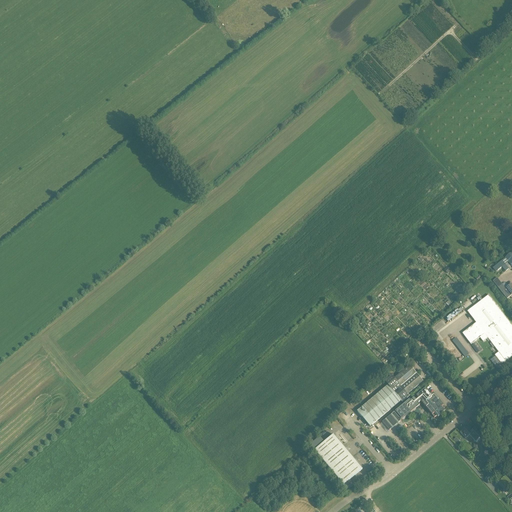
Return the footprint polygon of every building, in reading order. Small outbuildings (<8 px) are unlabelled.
[(509,269),(502,261),(495,267),(498,271),(500,269),(502,267),(506,271),(509,269)] [(499,281),(495,284),(507,299),(511,294),(511,284),(508,287),(505,283),(502,285),(499,281)] [(476,323),(463,334),(471,345),(485,334),(499,353),(495,356),(502,365),(506,362),(511,356),(511,325),(489,295),(468,312),(476,323)] [(401,387),(416,374),(410,366),(394,379),(392,377),(385,382),(394,393),(401,387)] [(416,374),(401,387),(394,393),(402,403),(410,396),(408,394),(423,382),(416,374)] [(370,427),(389,411),(400,402),(393,393),(388,386),(357,412),(370,427)] [(431,395),(425,389),(412,400),(411,398),(382,423),(389,431),(401,421),(398,418),(399,417),(402,420),(416,408),(417,409),(420,407),(419,406),(420,405),(418,404),(420,402),(434,418),(437,416),(438,417),(441,414),(444,411),(441,408),(443,406),(433,393),(431,395)] [(464,429),(460,433),(463,435),(466,439),(470,435),(473,432),(472,431),(468,426),(464,429)] [(473,432),(470,435),(472,438),(475,442),(480,438),(479,437),(481,435),(475,429),(472,431),(473,432)] [(343,486),(362,469),(333,435),(314,451),(343,486)] [(492,444),(487,448),(491,453),(496,449),(492,444)] [(500,461),(498,459),(500,457),(499,456),(495,459),(497,460),(496,461),(502,469),(503,468),(504,469),(506,468),(505,466),(506,465),(501,460),(500,461)] [(506,476),(499,482),(507,492),(511,487),(511,482),(506,476),(505,476),(506,476)]
